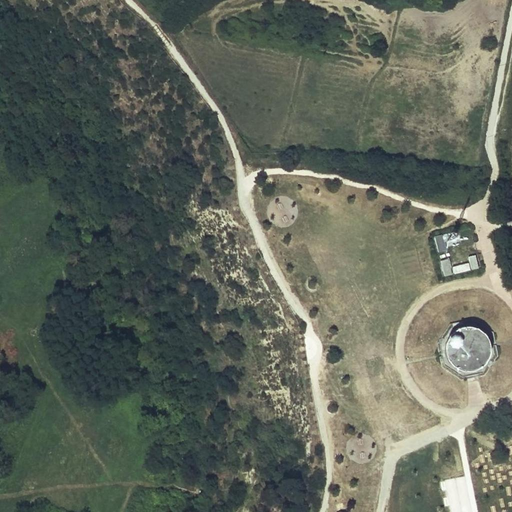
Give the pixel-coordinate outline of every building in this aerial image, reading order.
[(455,231),(443,235),(446,247),(459,244),(455,231)] [(433,238),(437,254),(446,252),(441,235),(433,238)] [(467,257),(470,271),(478,270),(475,256),(467,257)] [(443,277),(451,276),(448,259),(440,261),(443,277)] [(451,267),(452,275),(469,272),(468,264),(451,267)] [(441,367),(460,380),(473,377),(484,375),(497,357),(495,344),(492,333),(474,320),(449,325),(437,344),(439,355),(441,367)]
